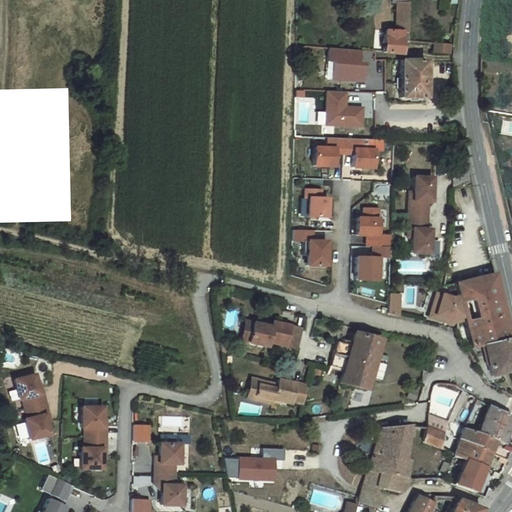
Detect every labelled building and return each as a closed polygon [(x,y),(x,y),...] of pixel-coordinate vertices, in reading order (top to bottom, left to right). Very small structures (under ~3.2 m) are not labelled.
[(406,27),(406,0),(404,0),(397,0),(397,27),(406,27)] [(383,36),(384,49),(400,50),(400,40),(407,41),(406,27),(397,27),(386,27),(385,36),(383,36)] [(431,54),(448,54),(448,45),(431,44),(431,54)] [(356,57),(356,48),(323,46),(322,62),(328,62),(327,79),(360,81),(361,61),(355,61),(353,61),(353,57),(356,57)] [(425,58),(400,57),(400,78),(424,79),(425,58)] [(400,95),(424,95),(424,79),(400,78),(400,95)] [(341,104),(341,92),(323,91),(324,128),(359,129),(359,110),(341,109),(338,109),(338,104),(341,104)] [(338,137),(322,136),(322,146),(309,145),(308,164),(329,165),(329,151),(338,152),(338,137)] [(338,137),(338,152),(347,152),(346,165),(367,166),(367,148),(355,147),(355,137),(338,137)] [(402,213),(421,214),(422,200),(425,200),(427,176),(408,175),(408,190),(407,199),(403,198),(402,213)] [(316,189),(300,188),(300,197),(303,197),(302,216),(322,217),(323,197),(316,197),(316,189)] [(377,208),(362,207),(362,217),(356,217),(355,234),(369,234),(369,245),(372,245),(385,245),(385,234),(377,234),(377,208)] [(420,229),(421,214),(402,213),(402,228),(406,229),(405,237),(405,252),(423,253),(424,229),(420,229)] [(312,231),(292,231),(292,242),(302,242),(302,255),(306,255),(306,266),(326,266),(326,242),(312,242),(312,231)] [(385,245),(372,245),(372,256),(355,256),(355,278),(377,279),(377,255),(385,255),(385,245)] [(494,271),(457,280),(459,292),(464,314),(471,343),(480,342),(506,337),(511,336),(505,314),(498,286),(494,271)] [(384,288),(384,312),(395,314),(397,289),(384,288)] [(437,290),(433,305),(438,306),(436,315),(445,318),(446,312),(459,316),(464,314),(459,292),(452,293),(437,290)] [(265,337),(294,343),(298,323),(268,316),(267,321),(250,318),(246,339),(264,342),(265,337)] [(238,337),(246,339),(250,318),(242,317),(238,337)] [(340,342),(333,368),(348,372),(344,383),(371,390),(384,339),(357,333),(354,345),(340,342)] [(511,359),(506,337),(480,342),(483,354),(472,357),(479,368),(482,372),(511,368),(511,359)] [(241,394),(249,397),(255,376),(247,374),(241,394)] [(40,404),(37,392),(33,393),(31,387),(28,375),(8,381),(14,401),(17,400),(20,410),(40,404)] [(297,404),(302,383),(293,380),(292,381),(274,376),(273,381),(255,376),(249,397),(267,402),(269,396),(287,401),(297,404)] [(413,389),(406,387),(403,395),(410,398),(413,389)] [(460,408),(466,411),(472,398),(466,395),(460,408)] [(489,439),(498,442),(506,413),(482,402),(472,432),(489,439)] [(42,423),(40,417),(44,416),(40,404),(20,410),(23,419),(20,420),(26,440),(45,434),(42,423)] [(101,426),(101,420),(101,408),(81,407),(80,428),(84,428),(83,438),(104,439),(105,426),(101,426)] [(438,432),(441,420),(422,413),(421,425),(438,432)] [(375,426),(353,500),(372,505),(373,484),(397,490),(403,476),(400,474),(402,450),(398,449),(399,442),(415,443),(419,425),(398,424),(391,426),(375,426)] [(437,439),(439,432),(438,432),(421,425),(419,425),(415,443),(421,446),(422,441),(447,453),(451,444),(437,439)] [(147,427),(132,426),(132,442),(147,442),(147,427)] [(472,432),(458,426),(453,438),(485,450),(489,439),(472,432)] [(158,445),(178,446),(188,446),(188,437),(158,437),(158,445)] [(100,458),(100,451),(104,451),(104,439),(83,438),(83,448),(80,448),(79,469),(100,469),(100,458)] [(453,438),(451,444),(447,453),(479,465),(485,450),(453,438)] [(160,487),(159,507),(180,508),(180,487),(173,487),(173,466),(178,466),(178,446),(158,445),(158,459),(157,465),(153,465),(153,487),(160,487)] [(248,473),(254,473),(260,478),(268,478),(269,458),(280,458),(280,446),(258,446),(258,457),(235,457),(235,458),(220,458),(223,476),(233,476),(248,477),(248,473)] [(479,465),(447,453),(438,478),(470,490),(479,465)] [(43,475),(38,483),(48,488),(44,494),(47,496),(46,498),(43,497),(36,511),(57,511),(61,505),(57,503),(59,499),(61,500),(68,487),(43,475)] [(48,488),(38,483),(35,490),(44,494),(48,488)] [(426,500),(412,494),(401,511),(419,511),(420,511),(424,503),(426,500)] [(472,511),(476,505),(448,496),(446,500),(449,501),(443,511),(472,511)] [(340,511),(349,511),(351,509),(352,504),(344,501),(340,511)] [(147,511),(147,503),(130,502),(129,511),(147,511)]
